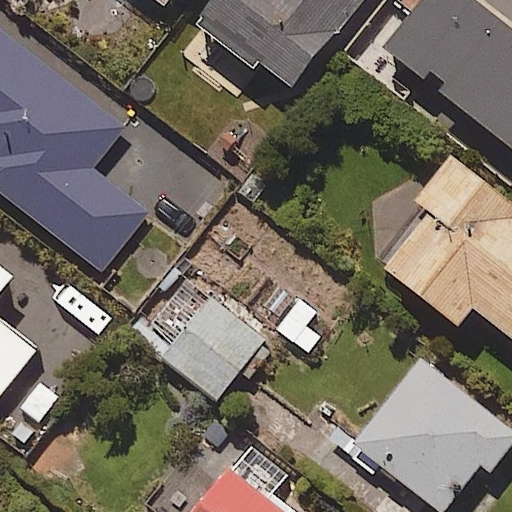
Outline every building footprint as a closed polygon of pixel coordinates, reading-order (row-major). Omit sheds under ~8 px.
[(195,0),(141,0),(178,25),(195,0)] [(231,0),(200,43),(263,89),(266,84),(300,109),(378,0),(231,0)] [(511,40),(461,0),(441,0),(391,63),(511,158),(511,40)] [(128,137),(0,35),(0,199),(104,283),(152,223),(95,178),(128,137)] [(511,216),(457,171),(419,217),(428,225),(383,279),(464,346),(482,325),(511,350),(511,216)] [(0,321),(25,290),(0,270),(0,321)] [(270,344),(189,283),(139,348),(220,410),(270,344)] [(336,333),(304,303),(278,331),(310,360),(336,333)] [(39,357),(8,336),(0,348),(0,413),(1,414),(39,357)] [(511,462),(511,437),(425,371),(359,456),(430,511),(459,511),(487,477),(496,484),(511,462)] [(292,480),(254,451),(207,511),(286,511),(275,503),(292,480)]
